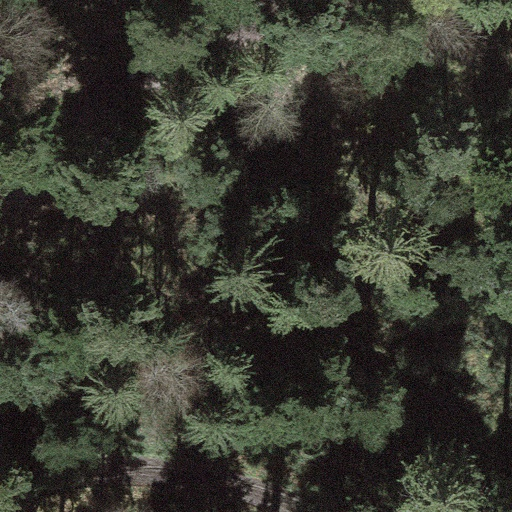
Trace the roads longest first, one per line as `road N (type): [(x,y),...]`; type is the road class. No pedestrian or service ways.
road 1 (track): [(0,191),(211,24),(258,0)]
road 2 (track): [(0,452),(239,487),(295,511)]
